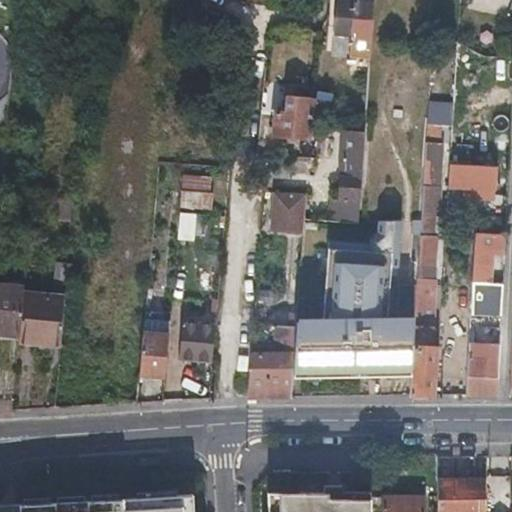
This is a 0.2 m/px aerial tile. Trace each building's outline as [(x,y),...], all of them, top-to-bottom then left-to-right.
[(374,0),(337,0),(336,32),(372,35),(374,0)] [(450,45),(433,45),(433,56),(449,57),(450,45)] [(321,95),(331,95),(341,96),(343,69),(323,67),(321,95)] [(313,99),(300,98),(287,97),(286,113),(274,112),(273,133),(310,136),(313,99)] [(365,118),(349,117),(348,131),(364,132),(365,118)] [(422,187),(420,221),(432,222),(432,213),(435,214),(440,144),(437,144),(438,125),(426,124),(422,187)] [(345,130),(339,195),(359,196),(364,132),(348,131),(345,130)] [(446,186),(470,186),(494,188),(495,166),(447,164),(446,186)] [(210,178),(182,175),(180,205),(210,209),(212,192),(210,192),(210,178)] [(420,224),(420,221),(422,187),(397,185),(394,234),(419,236),(420,224)] [(303,217),(305,193),(272,191),(269,231),(302,232),(303,217)] [(339,195),(336,194),(334,194),(333,219),(358,220),(359,196),(339,195)] [(71,199),(63,199),(55,198),(53,221),(70,222),(71,199)] [(178,213),(177,224),(176,236),(193,237),(194,214),(178,213)] [(493,234),(496,234),(499,234),(500,218),(480,217),(480,233),(493,234)] [(428,224),(420,224),(419,236),(416,275),(432,275),(434,233),(428,232),(428,224)] [(493,234),(480,233),(474,233),(469,312),(500,313),(502,282),(488,281),(490,246),(492,246),(493,234)] [(55,265),(52,295),(64,296),(66,267),(55,265)] [(431,291),(432,275),(416,275),(415,291),(431,291)] [(0,325),(20,327),(22,292),(23,282),(0,280),(0,325)] [(52,295),(22,292),(20,327),(19,333),(19,342),(60,344),(64,296),(52,295)] [(279,328),(296,328),(298,299),(281,298),(279,328)] [(413,329),(412,344),(409,392),(408,394),(435,393),(438,346),(431,345),(433,319),(426,318),(426,324),(413,323),(413,329)] [(169,321),(144,319),(143,334),(139,374),(164,376),(169,321)] [(179,360),(194,361),(209,362),(213,324),(182,322),(179,360)] [(282,356),(251,354),(249,375),(248,396),(292,395),(293,374),(294,357),(296,331),(284,331),(282,356)] [(496,393),(496,388),(497,382),(483,381),(485,356),(467,355),(465,393),(496,393)] [(161,458),(140,460),(141,469),(161,468),(161,463),(161,458)] [(263,478),(263,511),(369,511),(370,480),(263,478)] [(436,511),(485,511),(486,479),(436,478),(436,511)] [(0,511),(189,511),(187,485),(0,502),(0,511)]
